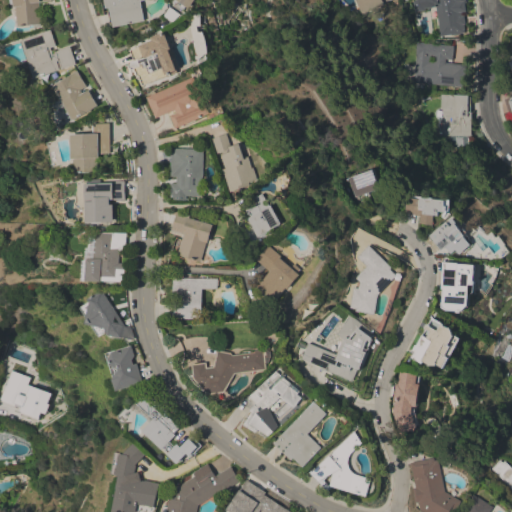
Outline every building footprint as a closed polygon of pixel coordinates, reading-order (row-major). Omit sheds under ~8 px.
[(51,0),(52,1),(39,3),(42,27),(34,28),(34,25),(17,27),(15,7),(14,8),(13,4),(10,4),(9,0),(51,0)] [(144,0),(145,1),(140,2),(144,21),(113,28),(113,26),(111,26),(108,14),(103,15),(101,3),(104,2),(103,0),(144,0)] [(196,0),(190,9),(187,7),(184,11),(173,4),(172,0),(196,0)] [(392,0),(362,14),(355,0),(392,0)] [(466,0),(467,4),(466,5),(467,12),(462,13),(466,34),(440,38),(435,5),(428,6),(428,9),(425,9),(426,11),(415,12),(413,1),(415,0),(466,0)] [(163,16),(170,7),(181,15),(172,23),(163,16)] [(51,30),(56,46),(51,48),(52,53),(70,47),(76,65),(35,79),(21,40),(51,30)] [(171,48),(170,49),(179,73),(168,78),(168,77),(143,86),(139,76),(138,77),(135,69),(132,70),(132,69),(131,68),(130,67),(130,66),(130,64),(129,63),(135,61),(131,51),(140,48),(139,46),(152,41),(151,37),(164,32),(171,48)] [(414,83),(416,57),(415,57),(416,43),(453,46),(452,60),(445,59),(444,64),(466,66),(464,88),(414,83)] [(53,86),(71,76),(71,75),(78,71),(87,87),(81,90),(83,94),(89,90),(99,106),(74,121),(53,86)] [(194,77),(210,114),(176,129),(170,116),(176,113),(175,110),(156,118),(147,98),(194,77)] [(468,96),(468,113),(471,113),(471,137),(441,136),(442,109),(440,109),(441,95),(468,96)] [(72,135),(77,135),(77,132),(82,132),(82,134),(94,134),(94,124),(110,124),(111,154),(100,154),(100,158),(98,158),(99,173),(75,173),(75,159),(73,159),(72,135)] [(213,139),(228,134),(232,147),(241,144),(246,158),(250,157),(254,169),(255,168),(259,180),(250,183),(251,186),(230,193),(223,170),(227,169),(222,155),(224,155),(223,152),(218,154),(213,139)] [(203,150),(202,178),(201,178),(200,197),(186,196),(186,201),(173,200),(173,196),(170,196),(170,183),(176,184),(177,177),(171,177),(172,149),(203,150)] [(374,170),(381,190),(369,193),(369,195),(366,196),(366,194),(355,198),(349,178),(374,170)] [(86,184),(88,184),(88,180),(102,180),(102,183),(125,182),(126,200),(111,201),(111,205),(114,205),(115,222),(88,223),(86,184)] [(284,224),(273,230),(275,233),(264,239),(263,237),(249,245),(242,233),(253,226),(249,219),(251,218),(244,206),(257,199),(256,197),(259,195),(260,197),(265,194),(271,206),(273,205),(284,224)] [(420,200),(421,198),(427,199),(427,197),(434,198),(434,200),(447,201),(446,206),(448,207),(448,212),(446,212),(445,212),(440,212),(440,216),(435,215),(433,225),(420,224),(421,216),(406,214),(408,198),(420,200)] [(177,255),(183,235),(171,231),(176,213),(188,216),(187,218),(213,226),(207,243),(206,243),(200,262),(177,255)] [(448,222),(449,223),(454,219),(459,224),(458,224),(462,229),(464,227),(469,233),(467,234),(476,245),(466,254),(465,252),(461,256),(457,250),(452,254),(449,251),(445,254),(437,252),(442,250),(431,237),(448,222)] [(96,232),(128,234),(127,252),(121,251),(120,263),(128,264),(127,282),(103,281),(103,282),(85,282),(86,261),(87,261),(87,252),(90,250),(90,235),(96,235),(96,232)] [(392,268),(391,270),(397,276),(378,296),(375,315),(355,312),(356,309),(350,308),(354,288),(358,289),(360,283),(355,278),(367,267),(358,257),(369,245),(392,268)] [(271,272),(258,261),(271,246),(294,266),(296,264),(303,270),(300,273),(301,275),(289,290),(288,288),(275,303),(257,288),(271,272)] [(443,298),(444,289),(442,289),(444,262),(459,263),(459,264),(477,265),(475,292),(470,296),(470,301),(469,306),(463,312),(447,311),(442,308),(443,298)] [(173,279),(217,279),(217,281),(219,281),(219,286),(217,286),(217,289),(202,289),(202,320),(173,320),(173,279)] [(104,290),(126,326),(123,339),(110,335),(108,335),(107,333),(99,337),(92,325),(87,324),(88,319),(81,309),(91,302),(89,299),(104,290)] [(349,318),(351,316),(373,333),(372,335),(366,350),(368,351),(360,371),(357,370),(353,381),(324,370),(330,355),(339,359),(345,345),(346,346),(348,343),(337,335),(349,318)] [(442,324),(445,325),(445,326),(449,329),(451,328),(454,334),(453,335),(462,339),(450,359),(444,369),(437,365),(437,366),(429,366),(429,365),(423,362),(422,364),(412,358),(414,354),(411,352),(415,345),(416,346),(422,335),(427,338),(431,332),(428,330),(427,332),(425,331),(426,329),(424,329),(426,325),(428,325),(428,324),(430,325),(430,327),(438,331),(442,324)] [(132,346),(144,383),(118,391),(114,380),(115,379),(107,354),(132,346)] [(263,351),(263,352),(271,351),(271,357),(268,365),(265,365),(266,370),(235,375),(225,393),(208,395),(194,379),(192,365),(207,363),(208,368),(214,367),(217,350),(231,353),(233,356),(263,351)] [(277,371),(301,392),(298,394),(303,398),(295,408),(281,397),(269,409),(279,427),(269,436),(259,430),(256,433),(244,425),(252,412),(250,411),(254,406),(247,399),(277,371)] [(394,402),(393,401),(395,384),(398,384),(399,372),(418,375),(417,384),(420,385),(416,408),(412,407),(412,413),(417,427),(414,433),(410,431),(399,434),(392,413),(394,402)] [(47,391),(36,418),(17,411),(18,410),(0,403),(1,401),(0,401),(9,376),(47,391)] [(133,406),(136,403),(137,404),(146,393),(181,426),(174,434),(176,436),(170,442),(179,451),(181,449),(182,450),(192,438),(201,447),(192,456),(190,454),(188,455),(186,453),(178,462),(163,449),(162,450),(142,431),(150,424),(139,414),(138,414),(137,413),(124,426),(119,421),(121,419),(120,419),(118,417),(131,403),(132,405),(133,406)] [(308,434),(322,448),(304,468),(294,458),(291,461),(271,442),(273,440),(276,442),(314,401),(327,414),(308,434)] [(313,472),(323,463),(323,462),(355,432),(363,444),(353,454),(351,457),(350,459),(349,462),(349,465),(351,468),(353,471),(356,474),(359,475),(373,479),(367,498),(332,487),(327,491),(310,472),(312,470),(313,472)] [(114,511),(118,489),(117,489),(119,475),(116,475),(120,454),(123,455),(134,443),(146,455),(136,465),(138,466),(136,475),(139,475),(138,480),(147,482),(147,480),(153,481),(153,483),(160,484),(157,507),(140,504),(138,511),(114,511)] [(462,502),(455,511),(423,511),(420,510),(419,503),(416,503),(413,489),(416,488),(411,463),(438,457),(446,492),(462,502)] [(500,460),(503,463),(505,461),(511,468),(511,490),(491,469),(500,460)] [(208,464),(216,476),(231,467),(240,481),(232,487),(234,490),(225,496),(222,491),(200,505),(198,511),(164,511),(165,506),(169,507),(171,499),(174,499),(176,489),(195,476),(194,473),(208,464)] [(266,493),(265,495),(272,500),(273,499),(286,508),(286,509),(291,511),(262,511),(261,511),(260,511),(228,511),(227,511),(247,480),(266,493)] [(493,508),(490,511),(462,511),(473,495),(493,508)]
